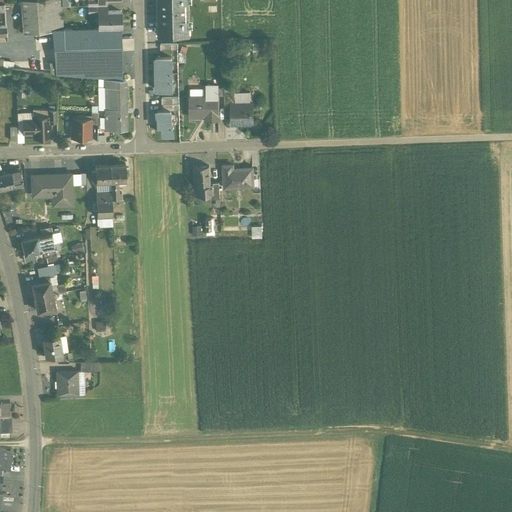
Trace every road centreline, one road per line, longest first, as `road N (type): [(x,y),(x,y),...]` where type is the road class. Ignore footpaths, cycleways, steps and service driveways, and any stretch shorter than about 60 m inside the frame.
road 1 (track): [(511,450),(384,431),(34,444)]
road 2 (secondary): [(31,511),(31,395),(0,236)]
road 3 (track): [(278,146),(511,137)]
road 4 (residential): [(137,0),(141,149)]
road 5 (residential): [(0,153),(141,149)]
road 6 (residential): [(141,149),(278,146)]
